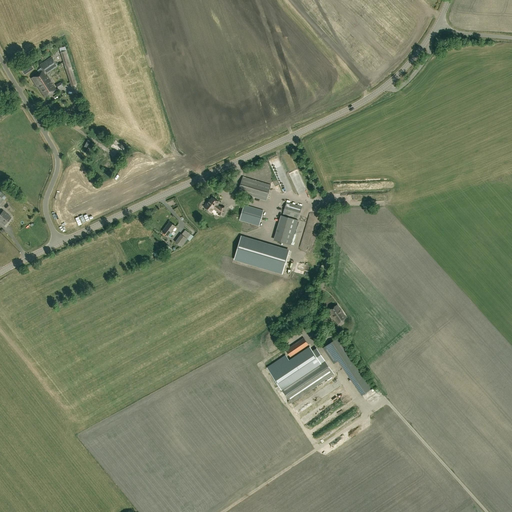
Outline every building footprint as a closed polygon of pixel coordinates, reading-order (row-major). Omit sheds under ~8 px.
[(66,50),(65,47),(59,49),(60,52),(71,86),(77,84),(66,50)] [(56,90),(45,73),(57,65),(52,57),(40,66),(41,68),(37,70),(39,73),(31,78),(36,86),(37,86),(44,97),(56,90)] [(112,142),(116,151),(121,148),(116,140),(112,142)] [(266,200),(271,185),(243,177),(238,192),(266,200)] [(219,203),(212,197),(210,199),(204,207),(211,212),(214,209),(218,213),(218,214),(224,216),(225,207),(220,206),(218,204),(219,203)] [(299,218),(302,207),(286,202),(283,214),(299,218)] [(259,226),(263,210),(244,205),(240,220),(259,226)] [(0,221),(4,225),(11,217),(3,210),(0,214),(0,221)] [(291,245),(298,220),(283,216),(276,240),(291,245)] [(168,236),(176,226),(169,221),(162,232),(168,236)] [(187,231),(184,230),(182,234),(181,234),(175,242),(182,247),(188,239),(191,234),(187,231)] [(283,272),(289,250),(243,236),(236,258),(283,272)] [(346,318),(337,305),(329,311),(332,315),(334,314),(336,317),(335,320),(337,323),(346,318)] [(291,357),(309,344),(304,337),(286,350),(291,357)] [(372,388),(339,337),(323,347),(334,364),(339,360),(362,396),(372,388)] [(267,367),(291,402),(334,373),(317,346),(314,349),(310,344),(289,358),(286,354),(267,367)] [(335,445),(349,445),(349,430),(346,430),(346,435),(338,435),(338,439),(335,439),(335,445)]
